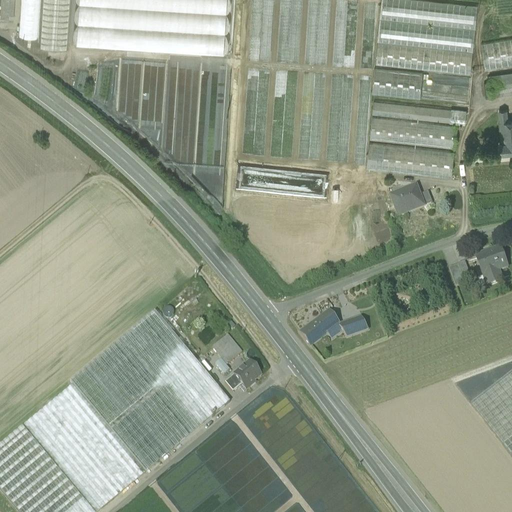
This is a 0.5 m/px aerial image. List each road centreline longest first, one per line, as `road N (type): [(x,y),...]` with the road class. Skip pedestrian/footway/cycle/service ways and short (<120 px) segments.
road 1 (secondary): [(415,511),(174,210),(89,130),(0,63)]
road 2 (track): [(0,254),(79,187),(109,181),(200,272),(277,375)]
road 3 (track): [(297,359),(113,511)]
road 4 (track): [(465,237),(465,137),(482,107),(501,102)]
